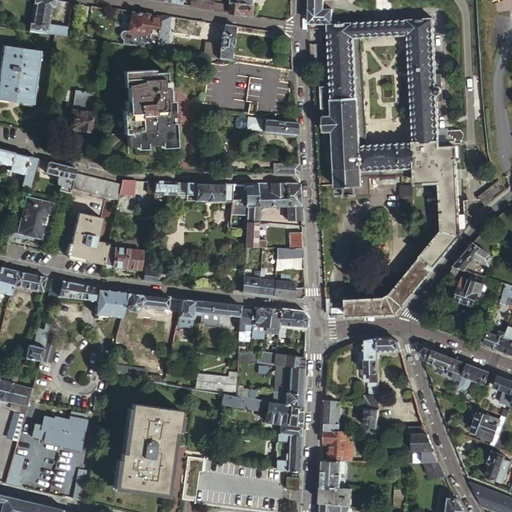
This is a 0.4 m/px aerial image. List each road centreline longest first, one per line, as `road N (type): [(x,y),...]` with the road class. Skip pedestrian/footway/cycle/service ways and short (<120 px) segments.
road 1 (unclassified): [(0,260),(88,282),(314,308)]
road 2 (unclassified): [(312,178),(120,175),(0,144)]
road 3 (residential): [(303,30),(105,0)]
road 4 (unclassified): [(408,328),(471,511)]
road 5 (tertiary): [(311,511),(315,330)]
road 6 (unclassified): [(511,193),(477,221),(408,328)]
road 7 (tertiary): [(312,178),(303,30)]
road 8 (tertiary): [(314,308),(312,178)]
